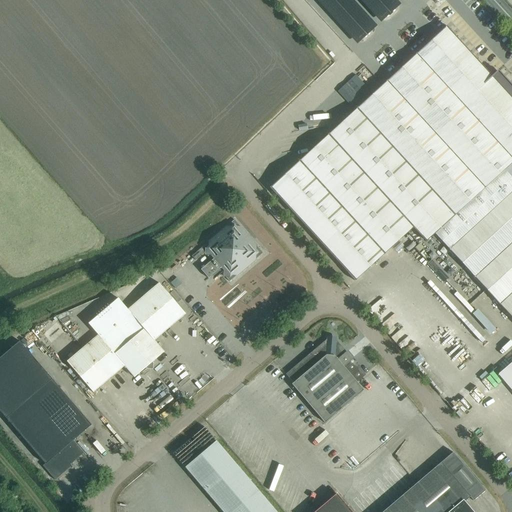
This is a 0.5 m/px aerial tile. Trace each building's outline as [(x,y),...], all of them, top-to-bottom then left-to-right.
[(354,0),(317,0),(357,43),(378,25),(354,0)] [(398,0),(361,0),(381,22),(401,3),(398,0)] [(334,129),(270,188),(355,281),(413,228),(426,241),(435,234),(511,318),(511,88),(497,73),(493,77),(446,26),(381,86),(374,78),(365,86),(358,78),(323,110),(327,115),(328,128),(334,129)] [(229,282),(263,253),(234,220),(201,248),(211,261),(201,270),(208,278),(219,269),(229,282)] [(341,280),(346,276),(340,268),(335,272),(341,280)] [(185,314),(159,283),(128,310),(118,298),(88,324),(98,335),(67,361),(93,393),(124,366),(134,378),(164,352),(154,341),(185,314)] [(474,323),(480,318),(474,310),(467,315),(474,323)] [(336,341),(333,340),(327,340),(327,338),(326,338),(326,340),(286,374),(293,383),(291,384),(325,423),(363,390),(357,382),(366,375),(336,341),(336,339),(336,341)] [(20,342),(0,358),(0,411),(46,465),(44,467),(56,481),(72,466),(71,465),(84,454),(74,441),(92,426),(20,342)] [(511,362),(498,374),(511,390),(511,362)] [(66,374),(60,377),(76,400),(81,396),(66,374)] [(223,511),(276,511),(216,441),(186,468),(223,511)] [(473,501),(485,490),(453,452),(382,511),(352,511),(336,493),(314,511),(469,511),(462,503),(470,497),(473,501)]
